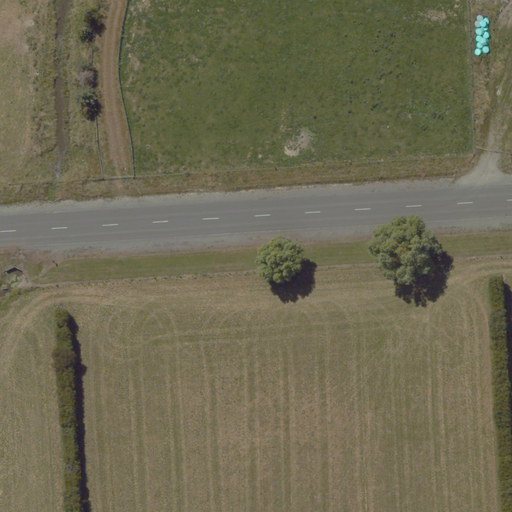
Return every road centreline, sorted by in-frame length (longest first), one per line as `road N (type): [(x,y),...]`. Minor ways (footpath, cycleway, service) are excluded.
road 1 (unclassified): [(0,231),(511,199)]
road 2 (track): [(97,225),(77,52),(82,0)]
